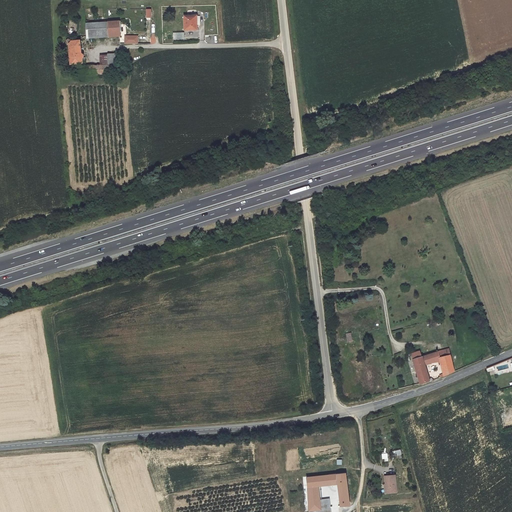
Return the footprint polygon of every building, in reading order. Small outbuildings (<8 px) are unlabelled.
[(196,16),(184,16),(184,30),(196,30),(196,25),(196,16)] [(108,22),(86,24),(87,38),(109,37),(109,35),(108,22)] [(119,22),(108,22),(109,35),(120,34),(119,22)] [(121,35),(121,44),(139,43),(139,35),(121,35)] [(69,45),(70,64),(80,63),(81,63),(81,59),(82,58),(83,58),(83,57),(83,56),(82,54),(81,54),(80,53),(79,41),(71,41),(71,40),(70,40),(70,39),(68,39),(67,40),(66,42),(66,43),(67,44),(69,45)] [(118,53),(100,56),(100,65),(113,65),(113,67),(119,66),(118,53)] [(100,65),(80,66),(80,74),(116,74),(116,71),(119,71),(119,66),(113,67),(113,65),(100,65)] [(450,355),(448,349),(438,352),(439,358),(450,355)] [(419,351),(411,353),(412,359),(421,357),(419,351)] [(438,352),(422,357),(424,365),(431,363),(440,361),(439,358),(438,352)] [(439,358),(440,361),(444,376),(453,371),(450,355),(439,358)] [(412,359),(412,360),(419,384),(429,381),(424,365),(422,357),(421,357),(412,359)] [(322,486),(337,484),(340,506),(349,505),(345,473),(306,477),(307,488),(308,504),(308,511),(314,511),(314,510),(320,509),(319,499),(318,491),(317,486),(322,486)] [(395,475),(384,476),(385,484),(386,493),(396,492),(395,475)] [(330,497),(319,499),(320,509),(321,509),(330,508),(332,507),(330,497)]
